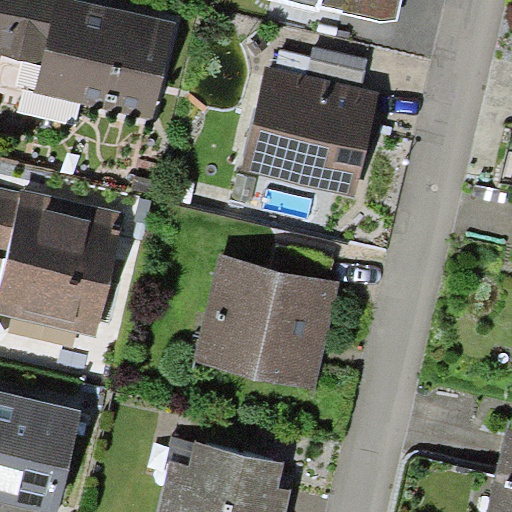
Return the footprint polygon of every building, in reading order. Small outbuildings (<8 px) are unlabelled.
[(0,0),(0,54),(41,64),(34,91),(155,120),(178,22),(86,0),(0,0)] [(312,41),(306,69),(359,80),(366,53),(312,41)] [(264,59),(241,163),(355,188),(378,85),(359,80),(306,69),(264,59)] [(21,192),(0,187),(0,255),(6,256),(0,281),(0,314),(96,337),(124,212),(21,188),(21,192)] [(196,351),(315,378),(338,275),(219,249),(196,351)] [(0,392),(0,501),(46,511),(56,511),(80,410),(0,392)] [(511,511),(511,424),(491,511),(511,511)] [(283,511),(291,480),(277,477),(283,451),(189,429),(184,454),(166,450),(151,511),(283,511)]
